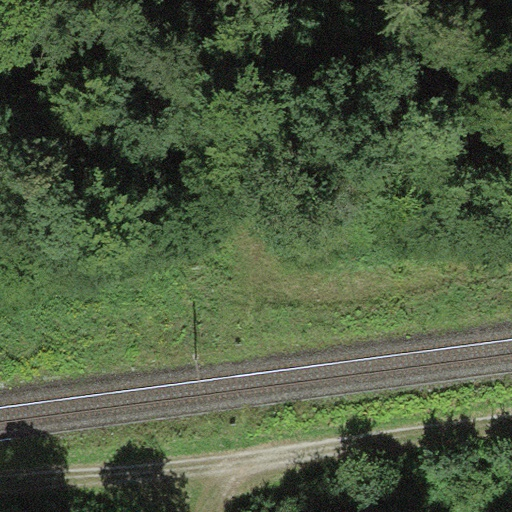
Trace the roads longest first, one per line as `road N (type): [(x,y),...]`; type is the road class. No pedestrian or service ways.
road 1 (track): [(0,491),(178,474),(511,422)]
road 2 (track): [(511,294),(0,359)]
